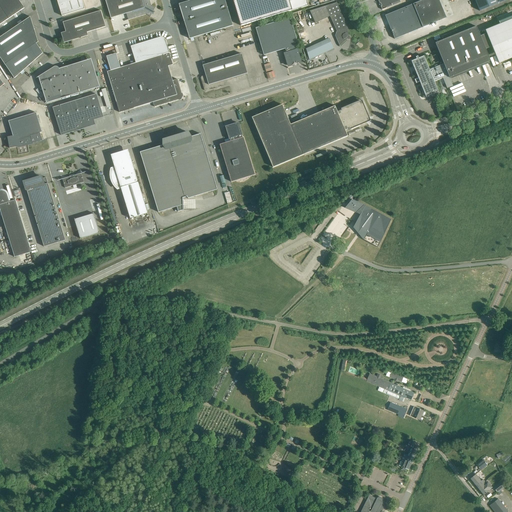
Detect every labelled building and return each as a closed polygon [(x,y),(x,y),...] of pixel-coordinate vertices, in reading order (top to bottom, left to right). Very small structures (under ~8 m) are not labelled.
[(0,0),(0,24),(24,8),(20,1),(19,0),(0,0)] [(57,0),(62,16),(85,9),(82,0),(57,0)] [(151,17),(155,8),(151,5),(149,0),(105,0),(111,18),(126,13),(128,20),(146,14),(151,17)] [(191,0),(179,4),(180,9),(189,39),(233,25),(225,0),(191,0)] [(233,0),(241,26),(308,5),(306,0),(233,0)] [(401,2),(399,0),(378,0),(379,3),(380,3),(382,5),(381,6),(382,10),(401,2)] [(395,39),(423,27),(446,17),(438,0),(421,0),(413,4),(385,15),(395,39)] [(475,0),(480,11),(505,0),(475,0)] [(335,36),(339,46),(347,39),(349,36),(348,26),(337,2),(325,6),(330,16),(337,30),(335,36)] [(106,26),(104,22),(101,10),(63,22),(66,31),(61,33),(64,43),(88,35),(87,32),(106,26)] [(38,41),(30,16),(0,37),(0,57),(14,78),(43,53),(36,43),(38,41)] [(298,45),(297,40),(290,18),(256,28),(264,55),(285,49),(286,53),(284,53),(288,66),(293,64),(294,63),(294,62),(296,61),(296,62),(298,63),(301,62),(297,50),(296,50),(294,46),(298,45)] [(511,18),(485,30),(497,59),(499,63),(511,57),(511,18)] [(476,26),(435,43),(439,52),(444,63),(449,75),(449,77),(475,67),(490,61),(476,26)] [(111,70),(107,71),(119,112),(153,102),(154,107),(178,99),(180,98),(181,98),(182,96),(182,95),(181,93),(182,93),(177,79),(163,83),(159,69),(173,64),(165,39),(161,37),(131,46),(136,63),(120,67),(116,53),(106,56),(111,70)] [(326,37),(303,48),(308,60),(331,49),(326,37)] [(204,75),(202,76),(201,78),(204,90),(206,91),(225,85),(224,80),(247,73),(241,53),(205,64),(204,61),(202,62),(203,65),(206,76),(205,76),(204,75)] [(417,59),(411,61),(418,78),(416,79),(417,82),(420,81),(426,97),(431,94),(432,97),(434,96),(433,94),(438,92),(434,81),(449,75),(444,63),(438,66),(437,64),(435,65),(435,67),(429,69),(424,56),(419,58),(418,56),(416,57),(417,59)] [(65,67),(59,68),(58,67),(57,66),(56,66),(55,66),(54,67),(36,78),(38,77),(46,103),(100,86),(95,71),(92,72),(88,59),(65,67)] [(103,117),(96,94),(53,107),(61,135),(95,124),(94,120),(103,117)] [(282,104),(252,117),(273,167),(348,136),(345,130),(351,128),(351,129),(360,125),(360,124),(362,123),(363,121),(364,120),(366,117),(366,115),(366,112),(365,111),(366,110),(363,102),(361,103),(360,100),(342,108),(343,109),(337,111),(335,106),(291,124),(282,104)] [(8,136),(7,137),(9,143),(10,148),(17,147),(18,147),(22,146),(27,145),(33,144),(33,143),(42,141),(40,132),(42,132),(36,112),(9,121),(13,136),(8,136)] [(231,182),(255,174),(243,137),(242,137),(238,123),(226,126),(230,141),(220,144),(231,182)] [(167,138),(185,197),(187,196),(188,199),(189,198),(188,198),(217,189),(200,134),(191,136),(188,132),(167,138)] [(183,198),(185,197),(167,138),(166,139),(166,141),(163,142),(163,145),(140,152),(158,212),(183,205),(183,198)] [(148,213),(130,153),(125,152),(120,153),(115,155),(112,158),(115,168),(112,169),(111,172),(111,175),(111,178),(112,181),(114,184),(115,186),(118,188),(121,187),(130,218),(148,213)] [(61,179),(62,179),(65,188),(84,182),(81,173),(83,173),(83,172),(73,175),(73,176),(71,177),(71,176),(61,179)] [(65,240),(46,177),(43,178),(42,176),(33,179),(33,178),(28,180),(29,181),(23,182),(26,190),(27,190),(44,247),(65,240)] [(0,209),(15,257),(31,252),(15,200),(9,201),(7,195),(7,194),(6,193),(6,192),(5,192),(4,191),(4,192),(1,192),(0,191),(0,209)] [(381,240),(391,219),(364,205),(351,199),(344,208),(355,213),(356,212),(360,215),(355,224),(353,227),(359,231),(360,230),(363,232),(362,233),(366,235),(367,233),(381,240)] [(94,213),(74,219),(80,238),(99,232),(94,213)] [(402,382),(403,379),(403,377),(391,373),(390,377),(394,379),(394,380),(398,382),(398,380),(402,382)] [(410,391),(380,378),(381,377),(380,376),(378,375),(377,376),(377,377),(373,375),(371,380),(369,379),(368,382),(388,390),(401,396),(405,397),(406,398),(411,400),(414,393),(410,391)] [(405,397),(401,396),(388,390),(386,395),(403,402),(405,397)] [(407,409),(392,403),(391,402),(387,410),(399,415),(404,417),(407,409)] [(423,411),(416,408),(414,406),(410,415),(412,416),(419,419),(423,411)] [(414,458),(419,446),(413,444),(414,442),(416,442),(409,439),(410,439),(407,445),(411,447),(408,455),(414,458)] [(408,455),(404,453),(399,465),(403,467),(402,469),(406,471),(406,469),(408,470),(414,458),(408,455)] [(481,469),(487,465),(483,459),(477,464),(481,469)] [(483,484),(485,482),(483,479),(481,481),(476,474),(470,479),(477,488),(483,483),(483,484)] [(483,495),(487,492),(489,490),(491,489),(485,482),(483,484),(483,483),(477,488),(483,495)] [(497,492),(503,486),(500,483),(494,488),(497,492)] [(377,498),(369,495),(360,511),(368,511),(370,510),(373,511),(384,511),(385,511),(382,510),(386,503),(382,501),(382,500),(382,499),(382,498),(381,497),(380,497),(379,497),(378,497),(377,498)] [(489,505),(494,511),(507,511),(508,511),(498,498),(498,499),(497,498),(490,504),(490,505),(489,505)]
